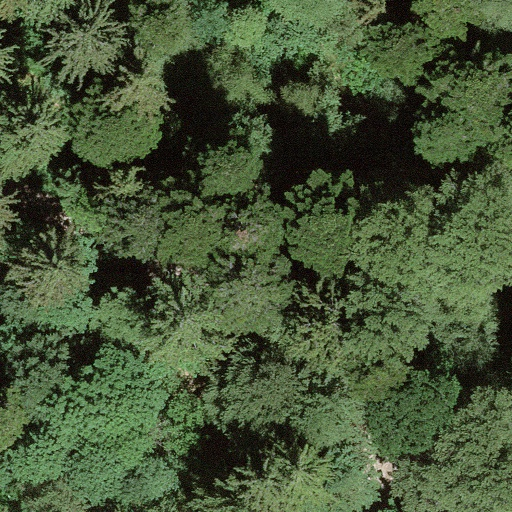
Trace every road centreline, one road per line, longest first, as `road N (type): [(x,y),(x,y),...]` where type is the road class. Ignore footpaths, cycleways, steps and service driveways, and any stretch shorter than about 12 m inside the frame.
road 1 (track): [(194,511),(213,463),(237,309),(0,184)]
road 2 (track): [(237,309),(307,347),(368,400),(439,487)]
road 3 (track): [(511,472),(354,511)]
